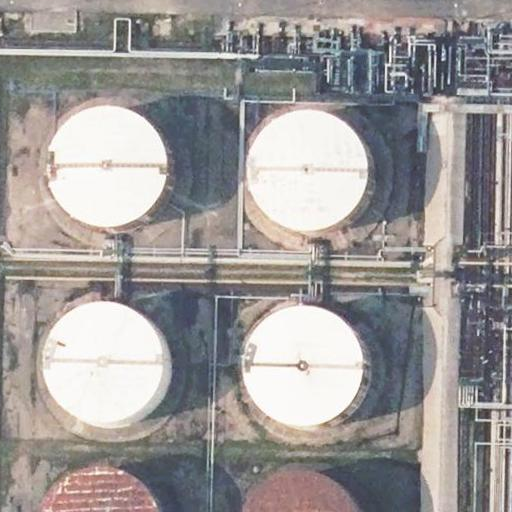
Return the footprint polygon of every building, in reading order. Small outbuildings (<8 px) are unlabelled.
[(78,130),(72,136),(67,143),(63,150),(60,158),(58,167),(58,175),(59,184),(61,192),(64,199),(68,207),(74,213),(80,219),(87,224),(95,227),(103,230),(111,231),(121,231),(130,229),(140,226),(148,221),(156,215),(162,208),(167,200),(171,191),(173,181),(173,172),(172,162),(170,153),(165,144),(160,136),(153,129),(145,124),(136,120),(127,117),(118,116),(108,116),(100,118),(92,121),(84,125),(78,130)] [(375,173),(374,165),(371,156),(367,149),(363,141),(357,135),(350,130),(343,125),(335,122),(327,120),(318,119),(309,120),(299,122),(290,125),(282,131),(274,137),(268,145),(263,153),(260,163),(258,172),(258,182),(260,192),(263,201),(268,209),(274,217),(281,224),(289,229),(298,233),(308,235),(317,236),(327,235),(335,233),(343,229),(351,225),(357,219),(363,213),(368,206),(371,198),(374,190),(375,182),(375,173)] [(68,334),(63,341),(60,348),(58,357),(57,365),(57,373),(58,382),(61,390),(65,397),(70,404),(75,410),(82,415),(89,419),(97,422),(105,424),(115,425),(124,424),(134,421),(142,417),(150,412),(157,405),(163,398),(167,389),(170,380),(171,371),(171,361),(169,352),(165,343),(161,334),(154,327),(147,321),(139,316),(130,313),(120,311),(111,311),(102,312),(94,314),(87,317),(80,322),(73,327),(68,334)] [(258,398),(263,405),(268,412),(274,418),(281,423),(288,427),(298,431),(307,432),(317,432),(327,431),(336,427),(345,422),(353,416),(359,409),(364,401),(368,392),(370,382),(371,372),(370,362),(367,353),(363,344),(357,336),(351,329),(343,323),(334,319),(324,316),(316,315),(307,315),(299,316),(290,319),(283,323),(276,328),(269,333),(264,340),(259,347),(256,356),(254,364),(253,372),(254,381),(255,390),(258,398)] [(163,511),(162,509),(158,501),(153,494),(147,488),(140,483),(133,480),(125,477),(116,475),(108,475),(99,476),(90,478),(81,483),(73,488),(66,495),(60,503),(56,511),(55,511),(163,511)] [(361,511),(361,510),(355,501),(349,494),(341,488),(332,483),(323,480),(314,478),(304,478),(295,479),(287,482),(279,486),(272,490),(266,496),(260,503),(256,510),(255,511),(361,511)]
